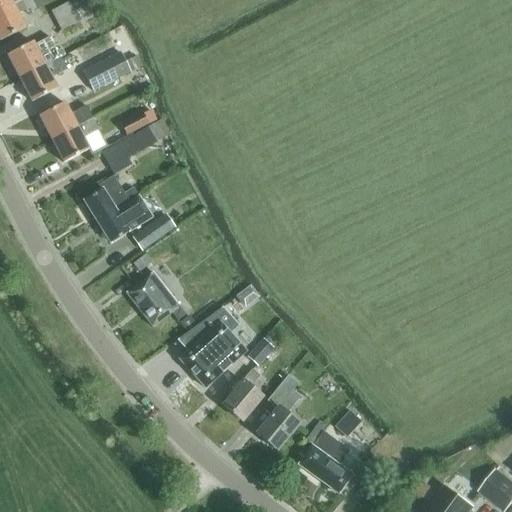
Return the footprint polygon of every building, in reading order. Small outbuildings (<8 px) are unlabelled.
[(0,0),(0,11),(21,0),(0,0)] [(37,0),(21,0),(0,11),(0,41),(24,29),(17,15),(24,12),(26,14),(41,6),(37,0)] [(73,0),(50,12),(55,22),(74,12),(91,3),(89,0),(73,0)] [(55,22),(60,31),(79,21),(74,12),(55,22)] [(49,38),(34,46),(32,43),(7,56),(19,80),(60,58),(65,56),(61,50),(57,52),(49,38)] [(87,82),(125,62),(120,53),(101,63),(82,73),(87,82)] [(60,58),(19,80),(31,103),(56,90),(51,79),(66,70),(60,58)] [(125,62),(87,82),(92,92),(111,82),(131,73),(125,62)] [(83,123),(92,118),(85,106),(70,115),(64,104),(39,117),(51,140),(83,123)] [(160,119),(156,111),(144,118),(142,114),(119,125),(126,138),(148,126),(160,119)] [(92,118),(83,123),(51,140),(63,164),(88,150),(82,138),(97,129),(92,118)] [(127,159),(165,138),(164,137),(169,135),(161,121),(157,123),(101,154),(109,169),(113,176),(114,176),(131,165),(127,159)] [(96,223),(137,197),(133,190),(125,194),(114,176),(113,176),(97,186),(100,191),(83,202),(96,223)] [(137,197),(96,223),(110,244),(151,218),(137,197)] [(131,238),(141,252),(175,228),(165,214),(131,238)] [(145,255),(132,265),(139,273),(151,263),(145,255)] [(178,308),(172,300),(167,293),(159,283),(152,274),(126,294),(140,313),(152,328),(171,314),(177,322),(184,316),(178,308)] [(178,360),(204,388),(245,352),(229,335),(238,327),(222,308),(176,341),(186,352),(178,360)] [(257,367),(273,349),(263,340),(247,358),(257,367)] [(249,388),(258,377),(251,371),(242,382),(241,381),(221,406),(241,422),(261,398),(249,388)] [(276,452),(298,425),(285,415),(299,398),(291,391),(297,384),(287,376),(266,402),(276,410),(255,434),(276,452)] [(348,432),(351,434),(361,423),(350,412),(335,428),(344,436),(348,432)] [(305,440),(312,445),(320,434),(314,429),(305,440)] [(352,476),(339,467),(345,458),(318,438),(297,465),(338,495),(352,476)] [(501,511),(504,511),(511,503),(511,479),(498,468),(478,492),(501,511)] [(469,511),(473,508),(445,488),(426,511),(469,511)]
